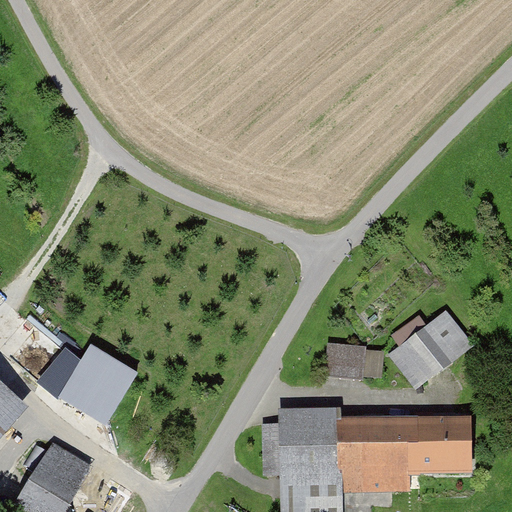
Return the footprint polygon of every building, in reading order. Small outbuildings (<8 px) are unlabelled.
[(404,348),(394,355),(419,388),(471,349),(445,314),(428,328),(422,320),(397,339),(404,348)] [(366,351),(331,347),(328,377),(363,381),(366,351)] [(67,352),(40,383),(61,401),(66,392),(111,420),(137,377),(92,348),(82,365),(67,352)] [(0,391),(0,448),(28,415),(0,391)] [(470,423),(267,425),(268,474),(282,474),(282,511),(341,511),(341,490),(388,489),(387,472),(471,471),(470,423)] [(123,511),(133,496),(58,454),(24,511),(123,511)]
